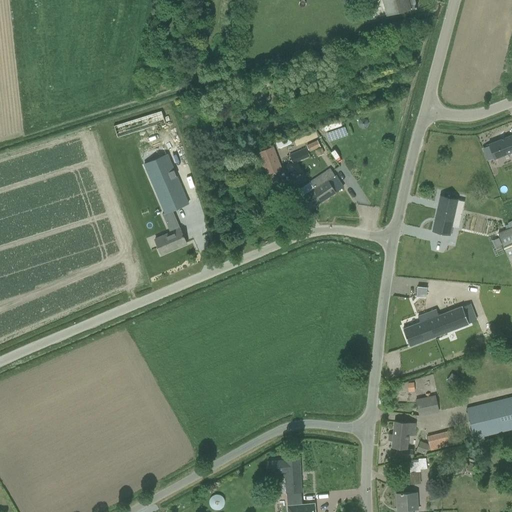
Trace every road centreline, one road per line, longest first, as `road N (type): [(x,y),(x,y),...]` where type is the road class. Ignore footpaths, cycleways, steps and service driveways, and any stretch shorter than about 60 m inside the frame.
road 1 (unclassified): [(0,362),(302,235),(392,240)]
road 2 (unclassified): [(130,511),(288,427),(368,429)]
road 3 (unclassified): [(368,429),(392,240)]
road 4 (unclassified): [(392,240),(425,109)]
